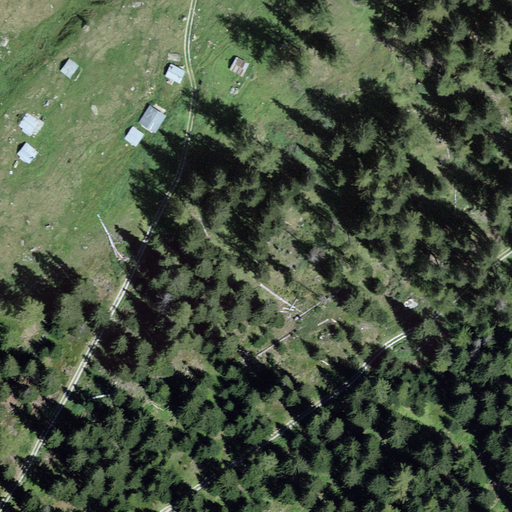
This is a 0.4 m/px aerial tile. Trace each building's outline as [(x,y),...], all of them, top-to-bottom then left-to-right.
[(249,62),(236,56),(230,70),(243,76),(249,62)] [(67,57),(59,69),(69,76),(76,63),(67,57)] [(170,62),(165,74),(178,81),(183,68),(170,62)] [(149,104),(137,122),(154,133),(166,114),(149,104)] [(25,110),(17,123),(30,132),(37,119),(25,110)] [(126,137),(133,142),(141,131),(132,126),(126,137)] [(25,140),(16,152),(28,161),(37,150),(25,140)]
